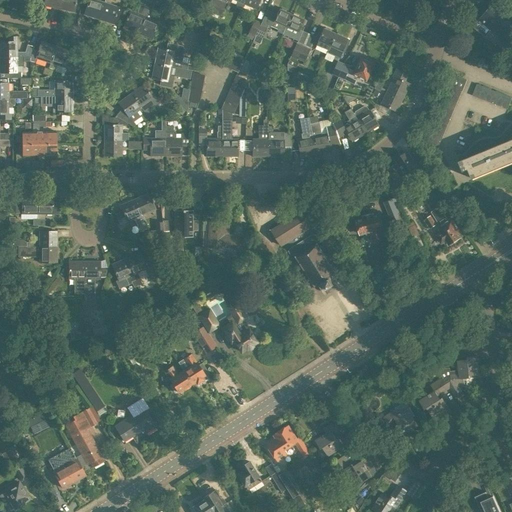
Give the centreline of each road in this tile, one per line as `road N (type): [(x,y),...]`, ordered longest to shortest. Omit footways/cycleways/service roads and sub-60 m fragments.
road 1 (residential): [(439,43),(426,91),(402,129),(350,168),(306,178),(110,178)]
road 2 (residential): [(482,269),(498,421),(431,471),(413,472),(320,372)]
road 3 (tertiary): [(101,511),(320,372)]
road 4 (tertiary): [(320,372),(482,269)]
road 5 (residential): [(65,177),(76,228),(89,238),(100,228),(110,178)]
road 6 (residential): [(88,35),(128,47),(137,62),(89,103)]
